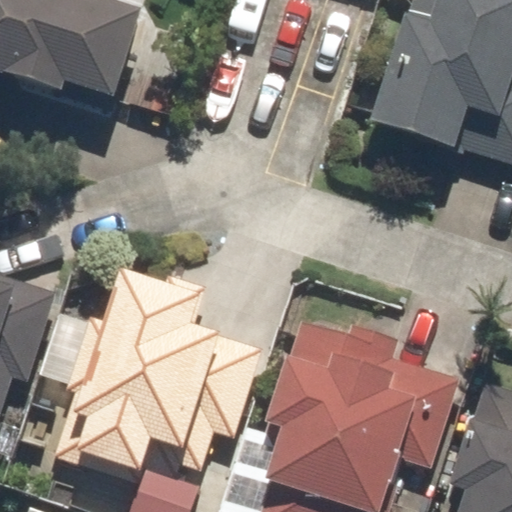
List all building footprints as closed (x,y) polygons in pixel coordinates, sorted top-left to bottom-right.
[(0,0),(0,99),(99,131),(131,28),(76,11),(79,0),(0,0)] [(511,0),(374,0),(398,8),(354,149),(440,176),(445,160),(511,180),(511,0)] [(152,303),(105,288),(92,331),(57,320),(35,389),(70,400),(37,503),(66,511),(192,511),(213,444),(227,448),(254,362),(191,342),(205,299),(158,284),(152,303)] [(0,459),(2,460),(52,304),(0,287),(0,459)] [(460,391),(289,331),(225,511),(387,511),(400,477),(426,487),(460,391)] [(511,511),(511,401),(477,389),(433,511),(511,511)]
